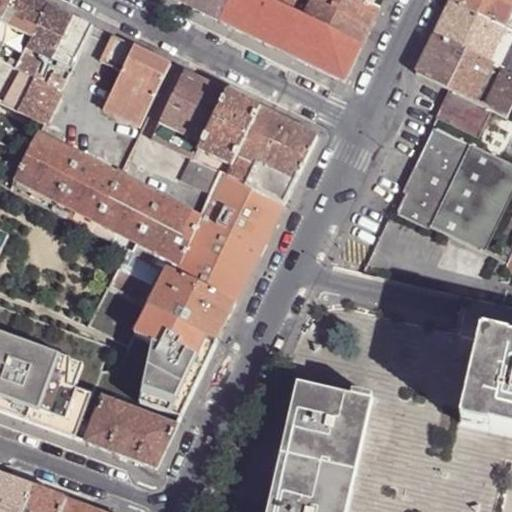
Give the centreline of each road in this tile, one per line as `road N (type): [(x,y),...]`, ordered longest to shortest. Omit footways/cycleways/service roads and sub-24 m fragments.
road 1 (residential): [(360,130),(178,507)]
road 2 (residential): [(97,0),(360,130)]
road 3 (residential): [(178,507),(0,444)]
road 4 (residential): [(420,0),(360,130)]
